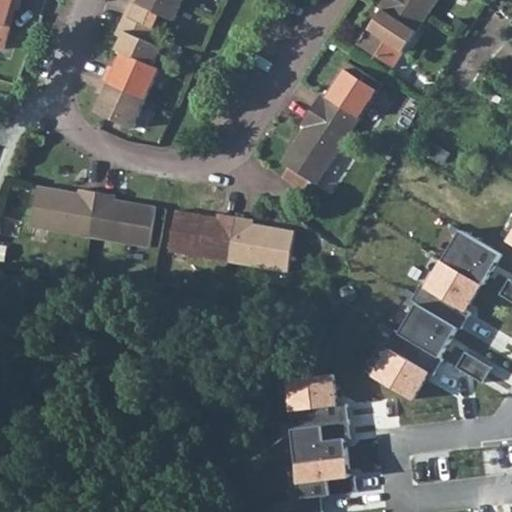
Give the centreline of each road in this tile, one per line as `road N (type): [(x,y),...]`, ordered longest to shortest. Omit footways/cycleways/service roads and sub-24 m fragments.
road 1 (residential): [(337,0),(236,150),(186,168),(117,157),(70,124),(56,81),(90,0)]
road 2 (residential): [(511,486),(408,493),(399,484),(394,440),(511,418)]
